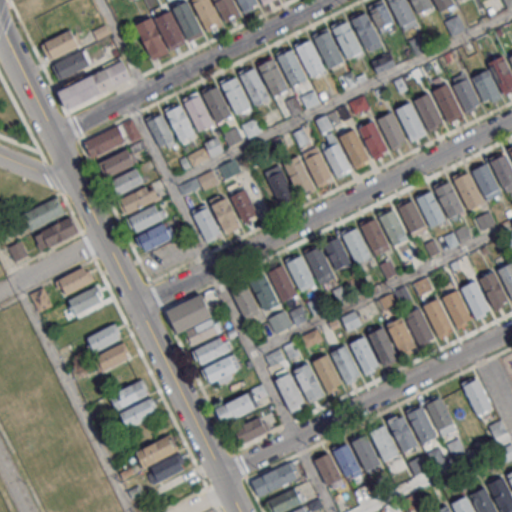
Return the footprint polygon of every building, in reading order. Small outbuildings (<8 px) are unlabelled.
[(203,33),(186,0),(172,7),(188,41),(203,33)] [(210,0),(222,23),(207,31),(191,0),(210,0)] [(214,0),(233,0),(241,15),(226,22),(214,0)] [(237,0),(242,9),(257,2),(256,0),(237,0)] [(377,0),(383,0),(393,20),(378,28),(367,5),(377,0)] [(387,0),(406,0),(416,18),(400,26),(387,0)] [(409,0),(430,0),(433,5),(417,14),(409,0)] [(433,0),(451,0),(453,3),(438,10),(433,0)] [(503,0),(511,0),(511,5),(507,8),(503,0)] [(170,49),(186,41),(170,10),(154,18),(170,49)] [(365,48),(380,40),(366,11),(350,19),(365,48)] [(443,20),(459,13),(466,29),(450,36),(443,20)] [(168,51),(151,16),(134,24),(151,60),(168,51)] [(346,58),(362,51),(347,20),(331,28),(346,58)] [(92,30),(97,39),(110,32),(104,23),(92,30)] [(52,58),(80,44),(72,27),(44,41),(52,58)] [(328,68),(344,60),(328,30),(312,38),(328,68)] [(324,69),(309,39),(295,47),(310,77),(324,69)] [(292,87),(307,79),(292,48),(276,56),(292,87)] [(55,63),(82,49),(89,64),(62,77),(55,63)] [(371,61),(392,51),(397,63),(376,73),(371,61)] [(442,54),(449,51),(453,58),(446,62),(442,54)] [(487,62),(503,55),(511,73),(511,88),(502,93),(487,62)] [(272,96),(288,88),(272,57),(257,65),(272,96)] [(58,91),(123,59),(131,76),(66,108),(58,91)] [(423,65),(428,62),(431,69),(426,71),(423,65)] [(239,75),(254,67),(269,97),(254,104),(239,75)] [(472,77),(488,69),(501,96),(484,104),(472,77)] [(343,75),(351,71),(357,83),(349,87),(343,75)] [(221,84),(235,76),(250,106),(236,113),(221,84)] [(393,80),(401,76),(407,88),(398,92),(393,80)] [(452,84),(468,77),(481,104),(465,112),(452,84)] [(431,89),(448,82),(463,114),(447,122),(431,89)] [(216,121),(231,113),(217,85),(202,92),(216,121)] [(300,95),(314,88),(320,102),(306,108),(300,95)] [(413,99),(429,92),(443,122),(427,129),(413,99)] [(213,123),(198,94),(183,102),(197,131),(213,123)] [(348,101),(363,94),(370,107),(354,114),(348,101)] [(283,100),(294,95),(301,110),(290,115),(283,100)] [(395,108),(411,101),(426,134),(410,141),(395,108)] [(180,141),(195,133),(180,104),(165,111),(180,141)] [(336,108),(346,104),(351,116),(342,120),(336,108)] [(376,118),(392,111),(406,139),(390,146),(376,118)] [(147,121),(162,113),(175,138),(160,146),(147,121)] [(314,119),(327,113),(333,127),(321,133),(314,119)] [(240,123),(256,116),(262,130),(247,138),(240,123)] [(358,126),(374,119),(388,150),(373,157),(358,126)] [(83,141),(117,125),(126,143),(91,159),(83,141)] [(222,133),(237,126),(243,138),(228,146),(222,133)] [(292,132),(303,127),(309,141),(298,146),(292,132)] [(339,135),(354,128),(369,158),(353,166),(339,135)] [(203,142),(217,135),(224,149),(210,156),(203,142)] [(270,139),(279,135),(282,142),(273,146),(270,139)] [(322,150),(338,142),(351,168),(334,176),(322,150)] [(186,154),(202,146),(207,157),(191,164),(186,154)] [(127,148),(135,164),(106,178),(98,162),(127,148)] [(304,158),(319,151),(332,177),(316,184),(304,158)] [(490,161),(507,153),(511,163),(511,187),(504,191),(490,161)] [(179,158),(184,155),(190,166),(184,169),(179,158)] [(282,163),(299,155),(315,189),(298,197),(282,163)] [(218,166),(234,158),(241,171),(225,179),(218,166)] [(471,169),(487,162),(500,191),(485,198),(471,169)] [(263,171),(280,164),(294,195),(278,203),(263,171)] [(136,167),(143,182),(117,195),(110,180),(136,167)] [(197,177),(212,169),(218,182),(204,190),(197,177)] [(452,178),(469,170),(483,201),(467,209),(452,178)] [(178,185),(192,178),(197,187),(183,195),(178,185)] [(449,181),(463,210),(448,218),(434,188),(449,181)] [(120,198),(146,185),(148,190),(152,188),(158,198),(127,213),(120,198)] [(230,196),(246,188),(259,215),(243,223),(230,196)] [(416,197),(432,190),(446,219),(430,226),(416,197)] [(65,213),(56,196),(21,215),(30,232),(65,213)] [(211,204),(227,197),(240,225),(224,232),(211,204)] [(397,206),(413,198),(428,228),(411,236),(397,206)] [(129,216),(154,204),(162,218),(136,231),(129,216)] [(192,214),(209,206),(221,232),(204,239),(192,214)] [(379,215),(394,208),(408,237),(392,244),(379,215)] [(475,216),(489,209),(496,225),(482,231),(475,216)] [(76,231),(68,217),(32,236),(40,250),(76,231)] [(360,225),(376,217),(390,246),(373,254),(360,225)] [(138,235),(163,223),(170,237),(145,250),(138,235)] [(454,229),(465,224),(470,236),(460,241),(454,229)] [(342,235),(357,227),(370,256),(355,263),(342,235)] [(441,236),(453,230),(458,241),(446,247),(441,236)] [(494,239),(501,235),(508,249),(500,252),(494,239)] [(323,244),(338,236),(350,262),(335,269),(323,244)] [(423,242),(434,237),(441,251),(430,256),(423,242)] [(7,247),(19,240),(27,254),(16,260),(7,247)] [(304,253),(320,245),(334,275),(318,282),(304,253)] [(301,254),(315,284),(299,291),(285,262),(301,254)] [(378,263),(390,257),(397,272),(385,278),(378,263)] [(452,270),(449,263),(456,260),(459,266),(452,270)] [(497,268),(511,260),(511,299),(511,300),(497,268)] [(267,272),(283,264),(297,293),(281,301),(267,272)] [(57,279),(83,266),(91,282),(65,295),(57,279)] [(479,277),(493,270),(507,300),(493,307),(479,277)] [(250,281),(265,274),(278,302),(264,309),(250,281)] [(413,282),(427,275),(433,287),(419,294),(413,282)] [(475,280),(489,310),(473,317),(459,287),(475,280)] [(231,290),(247,283),(259,309),(244,317),(231,290)] [(331,289),(342,284),(347,295),(336,300),(331,289)] [(393,290),(406,284),(412,297),(399,303),(393,290)] [(68,299),(96,285),(103,300),(75,314),(68,299)] [(29,293),(42,286),(52,305),(38,311),(29,293)] [(441,296),(457,288),(472,318),(455,326),(441,296)] [(378,298),(391,291),(398,305),(385,311),(378,298)] [(165,310),(202,292),(213,315),(176,332),(165,310)] [(325,310),(318,296),(306,302),(313,316),(325,310)] [(422,305),(439,298),(453,328),(436,335),(422,305)] [(288,310),(301,304),(307,316),(294,323),(288,310)] [(404,314),(419,307),(434,337),(419,345),(404,314)] [(268,317),(285,309),(292,324),(275,332),(268,317)] [(340,317),(355,310),(361,323),(346,330),(340,317)] [(185,331),(215,316),(222,331),(191,345),(185,331)] [(327,321),(336,316),(340,324),(330,329),(327,321)] [(385,324),(402,316),(417,346),(400,354),(385,324)] [(86,336),(94,352),(122,337),(115,321),(86,336)] [(367,333),(383,325),(399,359),(383,366),(367,333)] [(301,335),(316,328),(321,339),(306,346),(301,335)] [(193,349),(224,334),(231,349),(200,363),(193,349)] [(348,342),(364,334),(378,365),(363,372),(348,342)] [(282,345),(293,340),(299,353),(288,358),(282,345)] [(96,355),(124,341),(132,355),(103,369),(96,355)] [(330,352),(346,344),(360,374),(344,382),(330,352)] [(264,355),(278,348),(284,359),(269,365),(264,355)] [(203,368),(234,353),(242,368),(210,383),(203,368)] [(312,361),(327,354),(340,383),(326,390),(312,361)] [(292,369),(309,361),(324,394),(308,402),(292,369)] [(274,379),(290,371),(305,403),(289,410),(274,379)] [(461,385),(478,377),(492,407),(476,415),(461,385)] [(117,410),(109,395),(142,378),(149,392),(117,410)] [(250,388),(263,382),(269,394),(256,400),(250,388)] [(214,408),(248,392),(255,408),(222,423),(214,408)] [(425,403),(441,395),(455,424),(439,432),(425,403)] [(119,413),(127,427),(159,411),(151,396),(119,413)] [(405,412),(421,404),(437,435),(421,443),(405,412)] [(233,428),(262,414),(269,429),(240,443),(233,428)] [(387,421),(403,414),(417,444),(402,452),(387,421)] [(501,418),(507,430),(493,437),(487,424),(501,418)] [(368,431),(384,423),(399,453),(383,461),(368,431)] [(350,439),(365,432),(381,463),(365,471),(350,439)] [(135,451),(170,433),(179,449),(144,467),(135,451)] [(445,442),(458,436),(464,450),(452,456),(445,442)] [(332,450),(347,442),(360,469),(345,476),(332,450)] [(511,442),(511,443),(511,457),(503,462),(497,449),(511,442)] [(427,451),(441,445),(447,458),(433,465),(427,451)] [(312,458),(329,450),(341,476),(325,484),(312,458)] [(153,483),(145,469),(180,452),(188,466),(153,483)] [(407,461),(421,454),(427,467),(414,473),(407,461)] [(250,479),(289,461),(297,477),(258,496),(250,479)] [(119,472),(123,479),(135,473),(131,465),(119,472)] [(501,475),(511,497),(511,511),(510,511),(500,511),(486,483),(501,475)] [(127,489),(132,498),(142,492),(138,484),(127,489)] [(478,511),(469,493),(484,486),(496,511),(478,511)] [(274,511),(268,500),(294,487),(302,502),(282,511),(274,511)] [(408,510),(419,505),(411,492),(401,497),(408,510)] [(454,511),(450,502),(466,495),(474,511),(454,511)] [(312,511),(307,502),(318,496),(322,507),(312,511)]
